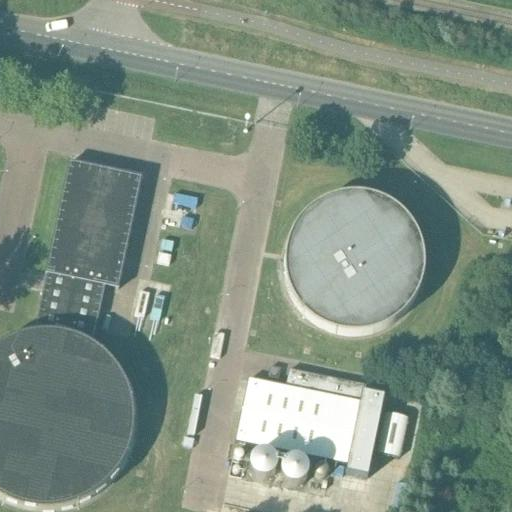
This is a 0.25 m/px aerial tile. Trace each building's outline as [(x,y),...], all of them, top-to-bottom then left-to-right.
[(118,291),(126,253),(142,179),(68,164),(45,276),(36,319),(33,335),(25,336),(20,337),(14,339),(11,340),(8,342),(3,344),(0,345),(0,500),(0,501),(5,504),(8,505),(11,507),(14,508),(19,509),(23,510),(27,511),(30,511),(57,511),(60,511),(64,511),(66,510),(70,509),(74,508),(78,507),(82,505),(87,503),(90,501),(94,498),(96,497),(98,495),(102,492),(108,487),(113,482),(117,476),(121,469),(125,463),(128,456),(131,449),(132,441),(134,434),(134,426),(134,419),(133,413),(133,411),(133,408),(132,404),(131,399),(129,395),(128,391),(127,389),(126,387),(125,384),(124,381),(122,379),(119,374),(116,369),(111,364),(107,360),(106,358),(103,356),(101,354),(98,352),(96,350),(94,349),(92,348),(96,330),(104,289),(118,291)] [(423,274),(424,268),(423,262),(423,256),(421,250),(419,244),(417,238),(414,233),(411,228),(407,223),(403,218),(399,214),(394,210),(389,207),(383,204),(378,202),(372,200),(366,199),(360,198),(353,198),(347,198),(341,199),(335,200),(329,202),(324,204),(318,207),(313,210),(308,214),(304,218),(300,223),(296,227),(293,233),(290,238),(287,244),(286,250),(284,256),(283,262),(283,268),(283,274),(284,280),(286,286),(287,292),(290,297),(293,303),(296,308),(300,313),(304,317),(308,321),(313,325),(318,328),(324,331),(329,334),(335,335),(341,337),(347,338),(353,338),(360,338),(366,337),(372,335),(377,334),(383,331),(389,328),(394,325),(399,321),(403,317),(407,313),(411,308),(414,303),(417,297),(420,292),(421,286),(423,280),(423,274)] [(268,379),(277,381),(280,371),(270,369),(268,379)] [(235,443),(347,466),(345,476),(366,480),(383,400),(364,396),(365,388),(289,372),(285,390),(248,382),(235,443)] [(194,437),(201,399),(195,398),(187,436),(194,437)] [(241,480),(248,451),(234,448),(228,478),(241,480)] [(248,466),(248,469),(248,471),(249,474),(250,476),(252,478),(254,480),(256,481),(258,482),(261,483),(263,483),(266,482),(268,481),(271,480),(273,478),(274,476),(275,474),(276,471),(276,469),(276,466),(275,464),(274,461),(273,459),(271,457),(268,456),(266,455),(263,455),(261,455),(258,455),(256,456),(254,457),(252,459),(250,461),(249,464),(248,466)] [(280,473),(280,475),(280,478),(280,480),(282,483),(283,485),(285,486),(287,488),(290,489),(292,489),(295,489),(297,489),(300,488),(302,486),(304,485),(306,483),(307,480),(307,478),(308,475),(308,473),(307,470),(306,468),(304,466),(302,464),(300,463),(297,462),(295,461),(292,461),(290,462),(287,463),(285,464),(283,466),(282,468),(280,470),(280,473)] [(235,492),(258,496),(260,487),(237,482),(235,492)]
